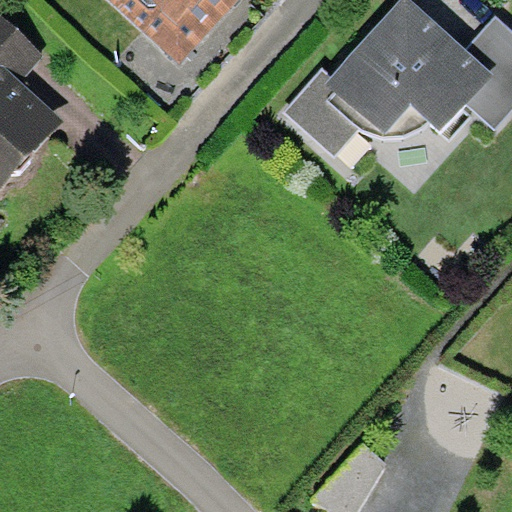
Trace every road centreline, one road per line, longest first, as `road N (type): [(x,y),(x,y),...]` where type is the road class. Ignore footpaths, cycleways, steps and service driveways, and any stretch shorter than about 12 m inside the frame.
road 1 (residential): [(16,327),(306,0)]
road 2 (residential): [(222,511),(16,327)]
